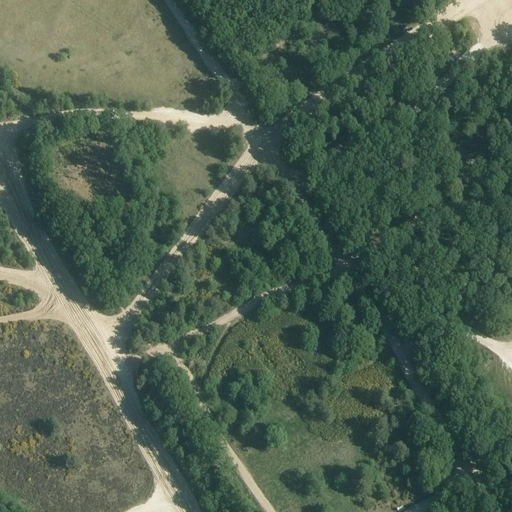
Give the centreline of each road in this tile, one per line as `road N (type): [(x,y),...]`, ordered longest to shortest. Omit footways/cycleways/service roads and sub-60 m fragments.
road 1 (track): [(511,205),(411,223),(323,278),(266,295),(157,357),(111,371),(0,177)]
road 2 (track): [(511,363),(462,330),(398,350),(282,169),(244,126),(231,88),(169,0)]
road 3 (track): [(473,0),(260,144),(128,318),(98,343)]
road 4 (track): [(289,181),(426,102),(511,21)]
road 5 (track): [(0,132),(105,113),(244,126)]
road 6 (track): [(171,345),(270,511)]
road 7 (track): [(495,511),(398,350)]
road 8 (track): [(188,511),(111,371)]
